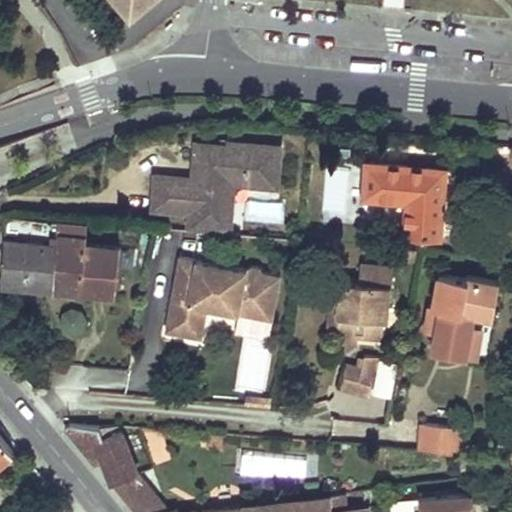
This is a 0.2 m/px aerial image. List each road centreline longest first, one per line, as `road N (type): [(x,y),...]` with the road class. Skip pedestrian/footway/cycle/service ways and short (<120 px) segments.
road 1 (residential): [(208,76),(511,102)]
road 2 (residential): [(0,127),(129,82),(208,76)]
road 3 (secondary): [(109,511),(0,387)]
